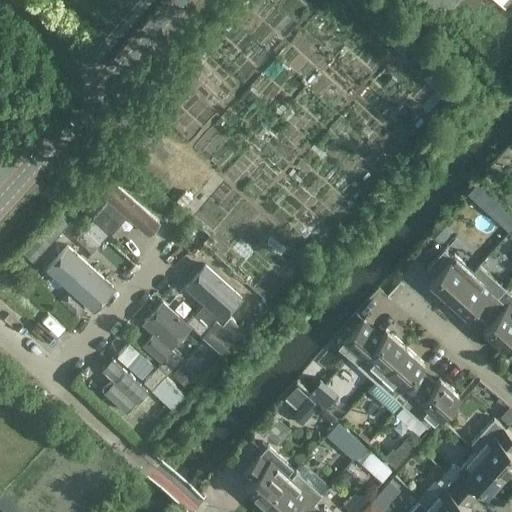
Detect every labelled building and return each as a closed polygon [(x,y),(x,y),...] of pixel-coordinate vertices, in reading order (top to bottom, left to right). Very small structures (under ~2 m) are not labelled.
[(102,172),(58,222),(91,250),(124,214),(147,234),(159,220),(102,172)] [(51,221),(25,247),(33,255),(59,229),(51,221)] [(66,243),(45,266),(92,309),(113,286),(66,243)] [(429,281),(448,298),(473,270),(454,254),(452,256),(443,248),(426,268),(434,276),(429,281)] [(258,310),(205,263),(185,286),(203,301),(185,321),(220,353),(258,310)] [(479,316),(505,288),(478,265),(473,270),(448,298),(467,315),(472,309),(479,316)] [(502,346),(511,335),(511,295),(505,288),(479,316),(487,324),(482,329),(502,346)] [(220,353),(163,302),(144,322),(153,330),(141,343),(189,389),(220,353)] [(375,379),(405,346),(386,329),(381,334),(373,327),(347,355),(375,379)] [(143,375),(155,360),(129,338),(117,353),(143,375)] [(401,403),(427,375),(419,368),(424,362),(405,346),(375,379),(401,403)] [(114,358),(103,370),(111,378),(107,382),(109,384),(103,391),(126,412),(135,401),(137,402),(148,389),(114,358)] [(165,373),(154,386),(173,403),(184,390),(165,373)] [(435,382),(427,375),(401,403),(426,426),(432,420),(434,422),(459,394),(440,377),(435,382)] [(302,424),(318,405),(308,396),(291,415),(302,424)] [(511,410),(506,406),(498,415),(509,425),(511,421),(511,410)] [(477,449),(475,450),(503,475),(511,464),(511,434),(493,417),(470,443),(477,449)] [(341,442),(350,433),(339,423),(330,433),(341,442)] [(266,445),(259,454),(241,473),(250,481),(245,486),(264,503),(288,476),(287,475),(293,468),(276,453),(276,454),(266,445)] [(422,455),(416,449),(411,455),(417,461),(422,455)] [(486,494),(503,475),(475,450),(458,469),(453,465),(446,473),(473,497),(480,489),(486,494)] [(397,463),(400,460),(400,455),(396,451),(391,451),(388,455),(388,461),(392,464),(397,463)] [(290,477),(288,476),(264,503),(273,511),(304,511),(321,493),(296,471),(290,477)] [(366,511),(378,511),(388,502),(394,507),(412,488),(395,472),(362,508),(366,511)] [(466,505),(473,497),(446,473),(439,481),(444,485),(427,504),(436,511),(469,511),(472,510),(466,505)] [(356,506),(366,494),(358,487),(348,499),(356,506)] [(321,494),(321,493),(304,511),(328,511),(323,507),(321,509),(313,503),(321,494)] [(419,500),(408,511),(436,511),(427,504),(425,506),(419,500)]
